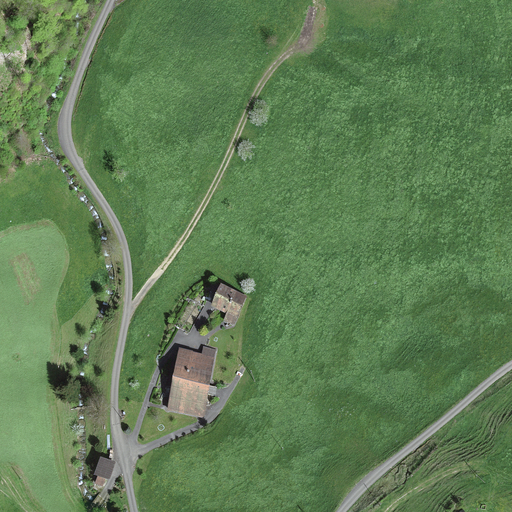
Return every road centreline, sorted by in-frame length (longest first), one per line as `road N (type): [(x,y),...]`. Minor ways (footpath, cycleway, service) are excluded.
road 1 (unclassified): [(108,0),(79,65),(67,131),(124,250),(113,395),(131,511)]
road 2 (track): [(305,29),(253,97),(214,188),(161,267)]
road 3 (unclassified): [(339,511),(511,364)]
road 4 (track): [(388,511),(451,469),(476,464),(511,477)]
